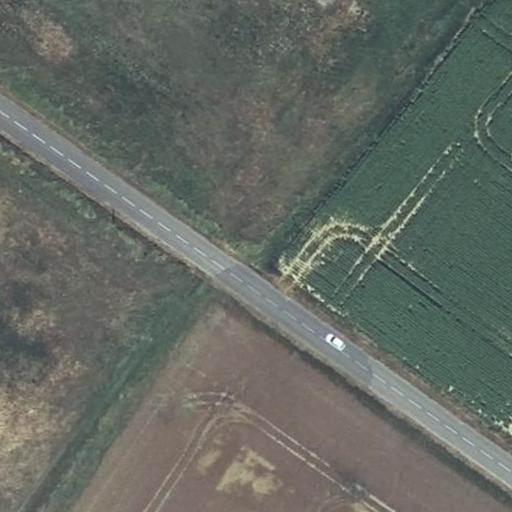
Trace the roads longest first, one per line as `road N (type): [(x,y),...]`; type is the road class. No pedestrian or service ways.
road 1 (tertiary): [(0,111),(511,473)]
road 2 (track): [(203,254),(31,511)]
